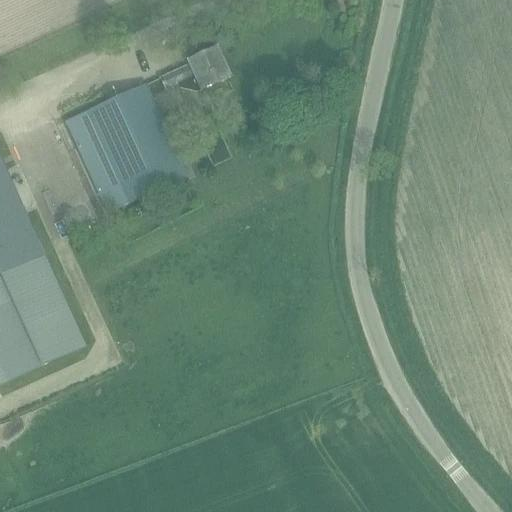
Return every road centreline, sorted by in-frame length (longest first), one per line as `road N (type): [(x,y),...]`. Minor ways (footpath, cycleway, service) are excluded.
road 1 (unclassified): [(488,511),(394,377),(362,289),(356,196),(395,0)]
road 2 (unknown): [(246,0),(0,109)]
